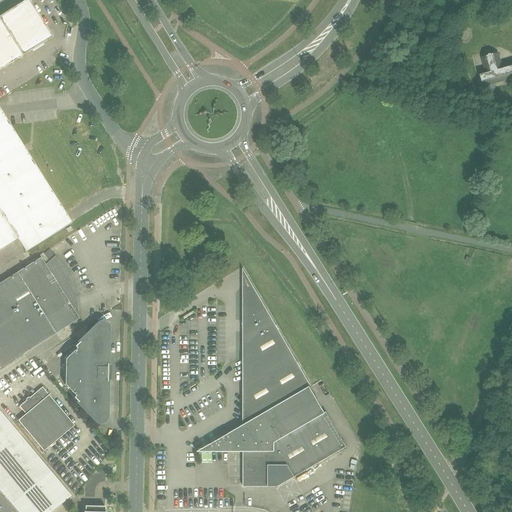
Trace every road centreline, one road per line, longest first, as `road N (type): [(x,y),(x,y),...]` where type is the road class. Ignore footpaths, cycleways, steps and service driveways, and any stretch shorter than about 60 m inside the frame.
road 1 (unclassified): [(135,511),(141,210)]
road 2 (unclassified): [(511,249),(298,209)]
road 3 (primary): [(452,484),(340,304)]
road 4 (primary): [(223,148),(340,304)]
road 5 (primary): [(340,304),(239,138)]
road 6 (unclassified): [(141,158),(81,75),(78,0)]
road 7 (tertiary): [(246,104),(311,58),(355,0)]
road 8 (tertiary): [(344,0),(292,53),(233,87)]
road 9 (unclassified): [(460,464),(511,339)]
